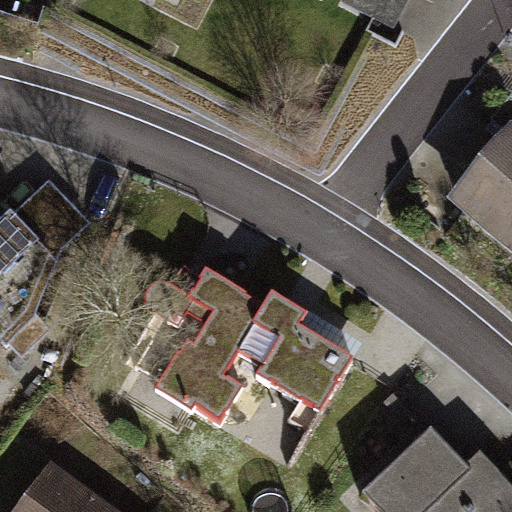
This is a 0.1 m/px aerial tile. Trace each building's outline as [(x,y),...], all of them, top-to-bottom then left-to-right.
[(344,0),(344,2),(393,24),(403,0),(344,0)] [(511,135),(458,202),(511,244),(511,135)] [(0,341),(6,347),(31,324),(60,254),(22,216),(11,227),(0,216),(0,341)] [(154,318),(140,341),(148,346),(134,368),(161,385),(155,395),(192,418),(195,413),(221,428),(243,391),(225,380),(239,357),(263,371),(257,380),(301,407),(290,425),(309,436),(353,364),(300,331),(308,318),(271,296),(263,309),(205,274),(202,280),(183,269),(171,290),(164,288),(157,289),(153,292),(149,296),(147,301),(146,307),(149,313),(154,318)] [(430,434),(363,499),(375,511),(511,511),(511,492),(503,483),(489,496),(430,434)] [(102,511),(49,474),(21,511),(102,511)]
